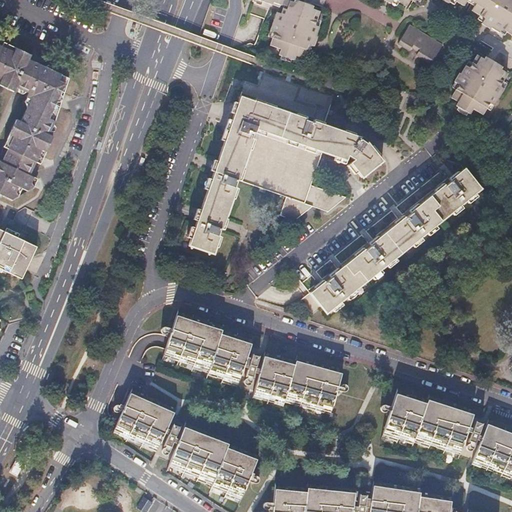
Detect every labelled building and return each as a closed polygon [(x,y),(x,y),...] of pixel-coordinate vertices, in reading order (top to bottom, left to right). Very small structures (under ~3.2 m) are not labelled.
[(311,8),(291,0),(291,3),(287,2),(284,10),(280,9),(278,15),(274,14),(267,38),(271,40),(268,47),(278,50),(276,56),(292,62),(294,57),(301,60),(306,46),(312,49),(315,43),(316,39),(315,39),(318,29),(313,28),(319,13),(310,10),(311,8)] [(511,0),(380,0),(385,2),(389,5),(391,0),(392,0),(405,8),(410,1),(412,3),(414,0),(441,0),(447,3),(448,0),(450,0),(462,7),(466,0),(473,4),(469,11),(481,19),(478,24),(482,26),(487,30),(488,29),(496,33),(498,29),(511,37),(511,35),(511,0)] [(406,27),(396,45),(405,50),(406,49),(413,53),(412,55),(426,63),(437,46),(406,27)] [(0,86),(14,93),(16,89),(30,95),(28,99),(31,101),(21,122),(17,121),(7,141),(4,147),(9,150),(2,163),(0,161),(0,194),(14,201),(20,197),(19,194),(21,188),(29,191),(35,188),(32,184),(35,178),(31,176),(26,174),(32,162),(37,164),(41,157),(45,159),(55,139),(51,137),(58,122),(61,109),(65,94),(70,80),(43,67),(29,61),(31,56),(5,44),(3,49),(1,48),(0,47),(0,86)] [(460,74),(458,73),(455,78),(453,82),(457,85),(449,98),(456,102),(455,105),(467,113),(470,108),(481,114),(488,103),(491,105),(502,89),(498,87),(505,75),(498,71),(500,67),(484,58),(482,61),(475,56),(468,68),(465,66),(460,74)] [(242,96),(232,125),(319,152),(335,157),(335,160),(346,164),(350,157),(355,159),(348,163),(363,180),(386,162),(370,141),(368,143),(361,139),(358,136),(242,96)] [(232,125),(214,177),(232,185),(235,178),(258,187),(257,190),(263,192),(264,189),(284,196),(280,204),(277,214),(292,220),(309,206),(325,212),(343,197),(307,185),(319,152),(232,125)] [(478,190),(462,169),(306,293),(324,314),(478,190)] [(216,255),(239,188),(214,177),(187,244),(216,255)] [(0,266),(20,276),(33,247),(15,239),(17,235),(4,229),(2,233),(0,231),(0,266)] [(217,334),(218,330),(173,316),(158,356),(204,372),(202,377),(233,387),(247,343),(217,334)] [(257,353),(250,351),(243,371),(255,376),(249,396),(279,405),(280,401),(326,414),(339,375),(293,361),(292,365),(261,355),(260,359),(256,357),(257,353)] [(176,409),(133,390),(111,435),(155,455),(161,443),(169,447),(179,426),(173,423),(171,428),(168,426),(176,409)] [(471,411),(425,397),(424,400),(395,392),(379,444),(409,453),(410,449),(456,462),(471,411)] [(187,420),(166,472),(210,490),(209,494),(238,506),(259,454),(229,442),(231,438),(187,420)] [(478,449),(470,470),(511,486),(511,430),(488,421),(484,432),(479,431),(481,426),(476,424),(467,446),(478,449)] [(9,468),(21,472),(25,459),(14,455),(9,468)] [(361,493),(358,511),(484,511),(467,508),(466,511),(456,511),(454,511),(453,511),(447,511),(450,496),(417,491),(417,486),(374,480),(371,501),(366,500),(367,493),(361,493)] [(350,511),(354,485),(307,481),(306,485),(274,482),(271,511),(350,511)] [(149,497),(141,509),(145,511),(146,511),(154,500),(149,497)]
